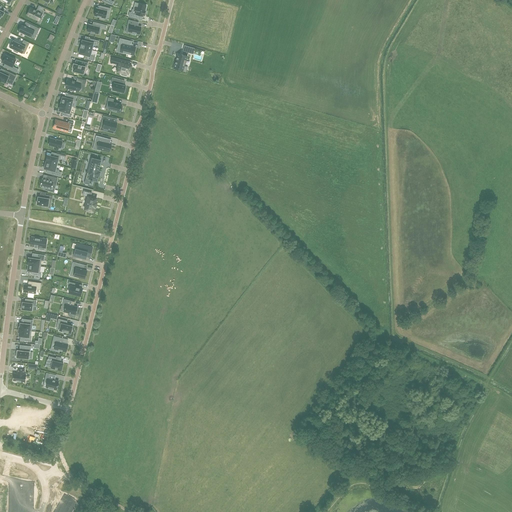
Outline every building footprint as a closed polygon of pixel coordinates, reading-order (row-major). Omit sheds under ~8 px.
[(145,11),(145,10),(146,5),(138,3),(138,7),(136,7),(135,10),(132,9),(131,13),(129,12),(128,16),(138,19),(139,15),(143,16),(144,15),(145,11)] [(104,6),(103,10),(96,8),(94,15),(100,17),(100,18),(104,19),(104,18),(105,18),(106,13),(109,14),(110,8),(104,6)] [(41,13),(42,10),(37,8),(36,10),(30,8),(27,15),(38,20),(42,13),(41,13)] [(129,20),(127,27),(132,29),(131,34),(135,35),(135,33),(139,34),(141,27),(134,25),(135,21),(129,20)] [(184,26),(197,29),(199,23),(185,20),(184,26)] [(107,25),(96,22),(95,26),(89,24),(87,31),(91,32),(90,33),(94,34),(94,33),(98,34),(99,27),(106,29),(107,25)] [(18,31),(19,31),(18,32),(19,32),(25,35),(26,35),(29,36),(30,37),(31,37),(31,36),(34,31),(35,31),(36,28),(38,29),(39,28),(38,29),(36,28),(37,27),(28,23),(26,26),(24,25),(21,24),(19,28),(19,29),(19,30),(18,31)] [(204,34),(201,53),(210,55),(214,36),(204,34)] [(81,43),(80,47),(92,50),(94,44),(98,45),(99,41),(89,38),(88,42),(87,41),(84,41),(82,40),(81,44),(81,43)] [(120,38),(118,43),(122,44),(120,52),(133,55),(135,47),(130,46),(130,44),(131,44),(132,41),(120,38)] [(13,40),(9,47),(14,49),(13,51),(18,53),(18,51),(24,54),(29,43),(24,40),(22,44),(21,44),(18,43),(13,40)] [(174,54),(176,42),(169,40),(167,49),(170,49),(169,53),(174,54)] [(79,49),(78,53),(83,54),(84,55),(84,54),(85,55),(86,55),(85,59),(94,61),(95,55),(91,54),(92,50),(80,47),(80,49),(79,49)] [(177,57),(174,68),(182,70),(183,66),(184,66),(187,56),(180,54),(179,58),(177,57)] [(3,58),(1,61),(9,65),(7,68),(16,73),(18,69),(12,66),(15,60),(6,55),(4,58),(3,58)] [(112,57),(110,62),(118,65),(117,71),(122,72),(121,75),(126,76),(127,74),(128,74),(128,72),(130,72),(131,68),(129,67),(130,65),(129,65),(130,61),(120,59),(112,57)] [(83,74),(85,67),(87,67),(88,63),(80,61),(80,63),(79,63),(78,65),(73,64),(72,68),(73,68),(72,71),(83,74)] [(13,81),(16,76),(5,70),(3,74),(0,71),(0,80),(1,81),(5,83),(5,82),(7,78),(13,81)] [(112,77),(111,82),(114,83),(112,90),(113,90),(113,91),(116,91),(116,90),(123,92),(124,91),(125,91),(126,87),(125,87),(125,86),(120,84),(121,80),(112,77)] [(84,87),(84,84),(86,84),(87,81),(79,78),(78,83),(74,82),(72,81),(72,82),(67,81),(67,84),(66,84),(66,85),(66,87),(69,88),(69,89),(74,91),(75,90),(79,91),(80,86),(84,87)] [(60,103),(72,106),(73,100),(75,100),(76,96),(67,94),(66,98),(62,97),(61,103),(60,103)] [(119,112),(121,105),(117,103),(114,102),(114,103),(113,102),(114,99),(108,98),(107,103),(110,104),(109,110),(119,112)] [(71,110),(72,106),(60,103),(59,108),(59,110),(63,111),(62,115),(71,117),(72,113),(70,113),(71,110)] [(115,131),(117,123),(116,123),(112,122),(113,118),(103,115),(102,120),(105,120),(103,128),(108,129),(107,131),(113,133),(114,130),(114,131),(115,131)] [(72,128),(74,122),(68,121),(68,123),(55,120),(53,128),(67,132),(69,127),(72,128)] [(110,147),(111,144),(106,142),(107,138),(96,136),(95,140),(99,141),(96,150),(100,151),(100,150),(109,152),(110,149),(110,148),(110,147),(111,147),(110,147)] [(62,141),(50,138),(49,145),(54,146),(54,148),(60,150),(62,141)] [(57,165),(59,158),(64,160),(65,156),(56,153),(55,157),(47,155),(46,160),(46,162),(57,165)] [(87,172),(85,178),(90,179),(90,180),(92,180),(97,181),(98,176),(99,176),(99,175),(100,172),(100,171),(98,171),(101,160),(91,158),(89,163),(90,163),(91,163),(88,173),(87,172)] [(56,169),(57,165),(46,162),(45,163),(43,168),(52,170),(51,174),(60,176),(61,172),(58,171),(59,170),(56,169)] [(55,186),(57,178),(48,176),(47,180),(42,178),(40,186),(44,187),(44,189),(47,190),(48,188),(51,189),(52,185),(55,186)] [(95,207),(96,203),(95,203),(96,198),(91,197),(91,193),(84,191),(82,195),(88,196),(85,209),(87,210),(87,211),(92,212),(92,211),(93,211),(94,207),(95,207)] [(38,197),(37,204),(43,205),(43,206),(46,207),(50,207),(51,201),(51,199),(52,199),(52,196),(44,195),(44,198),(38,197)] [(31,237),(30,246),(34,246),(34,247),(37,248),(37,247),(39,247),(39,250),(44,250),(45,248),(45,245),(42,244),(43,239),(31,237)] [(92,248),(80,245),(79,250),(75,249),(73,256),(86,259),(86,256),(87,254),(90,255),(92,248)] [(45,255),(35,253),(34,258),(28,258),(27,264),(41,266),(41,261),(44,261),(45,255)] [(73,262),(72,267),(75,268),(73,276),(78,277),(78,276),(85,278),(87,270),(83,269),(84,265),(73,262)] [(40,272),(41,266),(27,264),(28,264),(28,267),(27,266),(26,270),(34,271),(34,275),(41,276),(41,272),(40,272)] [(24,285),(23,292),(35,293),(36,289),(40,290),(41,283),(28,281),(28,285),(24,285)] [(80,296),(82,288),(80,288),(80,284),(71,282),(69,293),(80,296)] [(35,307),(36,300),(30,299),(29,303),(25,302),(23,302),(22,302),(22,305),(21,305),(21,309),(23,310),(23,309),(31,310),(32,310),(33,307),(35,307)] [(77,307),(71,305),(72,301),(64,299),(62,306),(65,307),(64,312),(75,315),(77,307)] [(31,330),(33,320),(25,319),(24,323),(21,323),(19,323),(19,329),(31,331),(31,330)] [(58,319),(57,322),(61,323),(59,330),(60,330),(60,331),(63,332),(64,331),(71,333),(72,326),(66,324),(67,321),(58,319)] [(30,342),(31,331),(19,329),(18,332),(19,332),(19,336),(21,336),(23,336),(22,341),(30,342)] [(66,352),(68,344),(61,342),(62,338),(54,336),(53,340),(56,341),(54,349),(55,349),(55,351),(59,352),(59,350),(66,352)] [(30,352),(31,346),(23,345),(22,351),(19,350),(17,350),(17,354),(16,353),(15,357),(28,358),(29,352),(30,352)] [(55,369),(61,370),(63,363),(55,361),(56,358),(49,356),(48,359),(51,360),(50,367),(51,367),(50,369),(55,370),(55,369)] [(24,374),(24,369),(18,368),(17,374),(14,373),(13,380),(25,382),(26,375),(24,374)] [(49,373),(46,387),(48,387),(48,388),(49,388),(53,389),(56,390),(57,386),(58,385),(57,385),(58,381),(55,380),(56,375),(49,373)]
